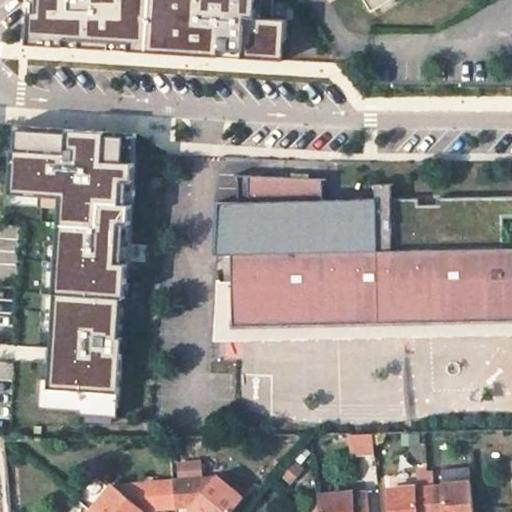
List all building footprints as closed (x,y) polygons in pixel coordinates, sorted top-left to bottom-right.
[(30,0),(28,44),(221,56),(221,49),(243,50),(243,57),(277,60),(278,40),(286,40),(287,19),(272,18),(273,0),(30,0)] [(372,0),(380,14),(402,0),(372,0)] [(286,40),(278,40),(277,60),(285,60),(286,40)] [(243,50),(221,49),(221,56),(243,57),(243,50)] [(137,134),(14,126),(10,193),(42,195),(61,197),(61,206),(57,261),(55,293),(48,399),(79,401),(79,405),(119,408),(123,337),(119,337),(122,298),(126,298),(132,201),(137,134)] [(254,275),(255,328),(508,321),(507,269),(464,270),(463,250),(507,249),(506,212),(511,211),(511,191),(439,193),(439,198),(420,199),(420,194),(391,194),(391,179),(377,181),(378,196),(325,197),(325,176),(251,178),(253,255),(297,254),(298,274),(254,275)] [(61,197),(42,195),(41,205),(61,206),(61,197)] [(511,248),(507,249),(463,250),(464,270),(507,269),(508,321),(511,320),(511,248)] [(253,255),(236,256),(237,328),(255,328),(254,275),(298,274),(297,254),(253,255)] [(55,293),(57,261),(47,260),(44,293),(55,293)] [(356,453),(375,453),(374,433),(355,433),(356,453)] [(186,461),(187,476),(204,475),(203,460),(186,461)] [(443,483),(470,481),(469,467),(442,469),(443,483)] [(201,511),(229,511),(243,495),(219,474),(204,475),(187,476),(173,477),(175,505),(192,504),(201,511)] [(160,506),(175,505),(173,477),(158,478),(160,506)] [(113,482),(90,510),(92,511),(140,511),(145,507),(160,506),(158,478),(113,482)] [(433,511),(473,511),(470,481),(443,483),(430,484),(433,511)] [(433,511),(430,484),(388,488),(389,511),(433,511)] [(320,502),(321,511),(369,511),(368,490),(319,494),(320,502)]
